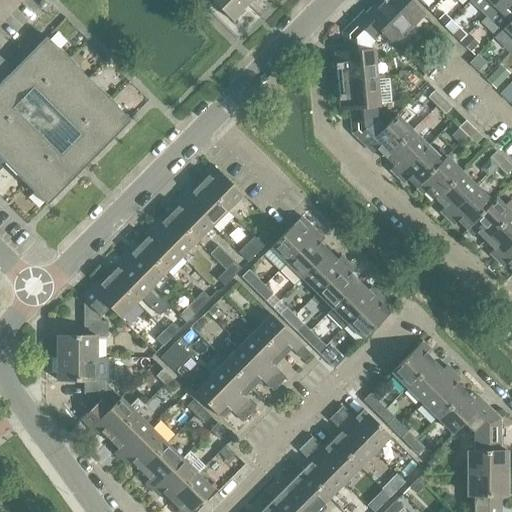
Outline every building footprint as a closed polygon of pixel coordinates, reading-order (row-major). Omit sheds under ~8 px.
[(211,0),(233,22),(242,13),(242,9),(247,5),(241,0),(211,0)] [(362,12),(352,22),(372,42),(381,32),(393,44),(404,33),(402,31),(422,11),(410,0),(379,0),(365,15),(362,12)] [(469,0),(484,14),(497,0),(469,0)] [(511,18),(511,0),(497,0),(484,14),(500,29),(508,21),(509,22),(511,18)] [(511,18),(509,22),(508,21),(500,29),(494,36),(509,51),(511,48),(511,18)] [(334,53),(336,81),(376,78),(374,50),(370,50),(369,44),(372,42),(352,22),(342,32),(343,53),(334,53)] [(130,120),(46,36),(45,36),(14,78),(0,60),(0,86),(3,88),(0,90),(0,158),(46,204),(80,162),(85,166),(92,158),(88,154),(130,120)] [(416,67),(424,75),(424,76),(433,68),(432,67),(425,59),(416,67)] [(358,134),(376,117),(375,105),(379,105),(376,78),(336,81),(339,109),(348,109),(349,126),(357,134),(358,134)] [(507,104),(511,99),(511,85),(509,82),(498,94),(507,104)] [(436,105),(442,99),(435,91),(428,98),(436,105)] [(442,99),(436,105),(444,114),(451,107),(442,99)] [(358,134),(357,134),(355,137),(370,152),(374,148),(384,158),(412,130),(396,114),(385,126),(376,117),(358,134)] [(467,135),(473,129),(466,121),(459,128),(467,135)] [(473,129),(467,135),(475,144),(482,137),(473,129)] [(394,176),(426,144),(412,130),(384,158),(394,167),(389,171),(394,176)] [(415,187),(442,160),(426,144),(394,176),(401,183),(405,179),(415,187)] [(496,165),(503,159),(495,151),(489,157),(496,165)] [(433,200),(461,172),(445,156),(442,160),(415,187),(421,194),(424,191),(433,200)] [(503,159),(496,165),(505,174),(511,167),(503,159)] [(200,185),(227,212),(243,196),(212,165),(205,172),(209,176),(200,185)] [(445,217),(476,186),(461,172),(433,200),(443,210),(440,213),(445,217)] [(211,228),(227,212),(200,185),(190,194),(187,191),(180,197),(211,228)] [(492,202),(491,202),(476,186),(445,217),(451,224),(454,221),(464,230),(492,202)] [(196,243),(211,228),(180,197),(174,203),(178,207),(169,216),(196,243)] [(483,241),(510,214),(511,211),(511,200),(511,199),(503,207),(494,199),(491,202),(492,202),(464,230),(470,236),(473,232),(483,241)] [(496,261),(511,245),(511,216),(510,214),(483,241),(493,251),(489,255),(496,261)] [(182,258),(196,243),(169,216),(160,225),(156,222),(151,227),(182,258)] [(296,221),(270,248),(286,264),(316,232),(311,228),(300,217),(296,221)] [(167,273),(182,258),(151,227),(144,234),(148,237),(139,246),(167,273)] [(264,232),(256,239),(262,246),(270,238),(264,232)] [(286,264),(279,271),(295,286),(301,279),(328,252),(318,242),(322,238),(316,232),(286,264)] [(247,261),(262,246),(256,239),(253,236),(238,251),(247,261)] [(226,270),(233,277),(241,269),(234,262),(234,261),(218,245),(209,254),(226,270)] [(511,245),(496,261),(501,266),(504,263),(511,270),(511,245)] [(121,258),(151,289),(167,273),(139,246),(129,256),(126,253),(121,258)] [(328,252),(301,279),(317,294),(347,264),(341,258),(338,262),(328,252)] [(109,277),(136,304),(142,299),(158,314),(167,305),(151,289),(121,258),(115,264),(118,267),(109,277)] [(347,264),(317,294),(332,309),(358,282),(349,274),(353,270),(347,264)] [(225,285),(233,277),(226,270),(218,278),(225,285)] [(122,319),(136,304),(109,277),(99,287),(96,283),(81,298),(84,301),(101,317),(110,307),(122,319)] [(257,294),(264,286),(256,278),(249,286),(257,294)] [(332,309),(326,315),(341,330),(347,324),(377,293),(372,288),(368,292),(358,282),(332,309)] [(264,286),(257,294),(265,302),(273,295),(264,286)] [(195,301),(201,307),(210,299),(204,292),(195,301)] [(377,293),(347,324),(363,339),(389,313),(379,304),(383,299),(377,293)] [(101,323),(101,317),(84,301),(84,337),(57,337),(57,359),(97,359),(97,338),(108,338),(108,323),(101,323)] [(194,315),(201,307),(195,301),(188,308),(194,315)] [(288,324),(295,317),(287,309),(280,316),(288,324)] [(255,332),(282,359),(290,351),(302,363),(311,354),(271,316),(255,332)] [(297,333),(304,325),(295,317),(288,324),(297,333)] [(164,333),(170,339),(180,329),(174,323),(164,333)] [(308,329),(301,337),(310,346),(318,339),(308,329)] [(273,368),(282,359),(255,332),(240,348),(279,386),(285,380),(273,368)] [(164,346),(170,339),(164,333),(158,340),(164,346)] [(325,346),(318,339),(310,346),(318,354),(325,346)] [(175,342),(160,358),(174,372),(189,356),(175,342)] [(325,346),(318,354),(333,369),(344,358),(328,342),(325,346)] [(421,342),(391,372),(407,388),(434,362),(425,353),(428,349),(421,342)] [(272,393),(279,386),(240,348),(225,363),(253,389),(260,381),(272,393)] [(97,359),(57,359),(57,382),(84,382),(84,396),(109,396),(108,380),(97,380),(97,359)] [(434,362),(407,388),(422,403),(452,372),(446,366),(442,370),(434,362)] [(243,399),(253,389),(225,363),(209,379),(249,417),(255,410),(243,399)] [(164,386),(171,378),(163,371),(156,378),(164,386)] [(452,372),(422,403),(437,417),(462,391),(453,382),(457,377),(452,372)] [(171,378),(164,386),(172,393),(179,386),(171,378)] [(243,423),(249,417),(209,379),(195,394),(222,421),(231,412),(243,423)] [(462,391),(437,417),(453,434),(463,424),(471,432),(492,412),(476,396),(472,400),(462,391)] [(370,393),(363,400),(371,408),(379,416),(386,409),(378,401),(377,401),(370,393)] [(101,401),(81,421),(90,429),(97,437),(100,434),(109,443),(136,415),(135,414),(144,405),(137,397),(128,406),(120,399),(109,409),(101,401)] [(194,416),(201,409),(194,401),(187,409),(194,416)] [(342,407),(335,415),(373,453),(389,437),(362,411),(354,419),(342,407)] [(201,409),(194,416),(202,424),(209,417),(201,409)] [(386,409),(379,416),(386,423),(393,417),(386,409)] [(492,412),(471,432),(471,443),(493,443),(498,443),(498,418),(492,412)] [(136,415),(109,443),(118,452),(115,455),(120,460),(151,429),(136,415)] [(335,415),(328,422),(340,433),(333,440),(360,466),(373,453),(335,415)] [(219,440),(226,433),(217,425),(210,431),(219,440)] [(151,429),(120,460),(121,460),(126,466),(129,463),(139,473),(166,445),(151,429)] [(409,446),(416,439),(407,431),(401,438),(409,446)] [(312,438),(306,444),(344,483),(358,468),(360,466),(333,440),(331,442),(324,449),(312,438)] [(416,439),(409,446),(417,454),(424,447),(416,439)] [(471,452),(465,452),(465,474),(505,474),(505,451),(494,451),(493,443),(471,443),(471,452)] [(305,445),(298,452),(310,464),(301,473),(328,499),(344,483),(306,444),(305,445)] [(166,445),(139,473),(149,482),(146,485),(152,491),(182,461),(166,445)] [(226,463),(234,455),(226,447),(218,455),(226,463)] [(182,461),(152,491),(158,496),(160,494),(170,503),(197,475),(206,467),(191,452),(182,461)] [(289,478),(283,484),(310,511),(315,511),(328,499),(301,473),(293,482),(289,478)] [(505,474),(465,474),(466,497),(472,497),(472,511),(498,511),(499,505),(494,505),(494,497),(506,497),(505,474)] [(197,475),(170,503),(178,511),(191,511),(213,491),(197,475)] [(415,495),(424,487),(417,480),(408,488),(415,495)] [(280,494),(272,502),(281,511),(310,511),(283,484),(277,491),(280,494)] [(262,511),(259,509),(256,511),(281,511),(272,502),(262,511)] [(386,510),(387,511),(399,511),(402,509),(395,502),(386,510)]
